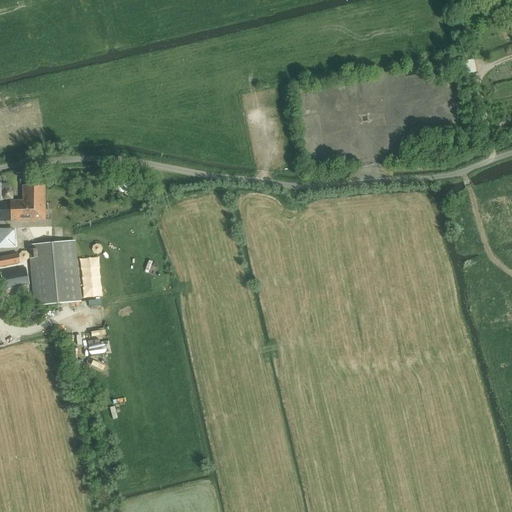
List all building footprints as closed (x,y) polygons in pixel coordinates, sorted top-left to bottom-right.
[(23,202),(0,201),(0,221),(45,220),(44,186),(23,187),(23,202)] [(5,189),(0,192),(0,196),(2,200),(12,199),(12,192),(9,189),(5,189)] [(0,227),(0,247),(16,248),(16,228),(0,227)] [(74,303),(80,302),(75,242),(34,245),(29,246),(34,306),(74,303)] [(17,254),(0,257),(0,267),(19,263),(18,258),(17,254)] [(26,269),(1,274),(4,289),(29,285),(26,269)]
